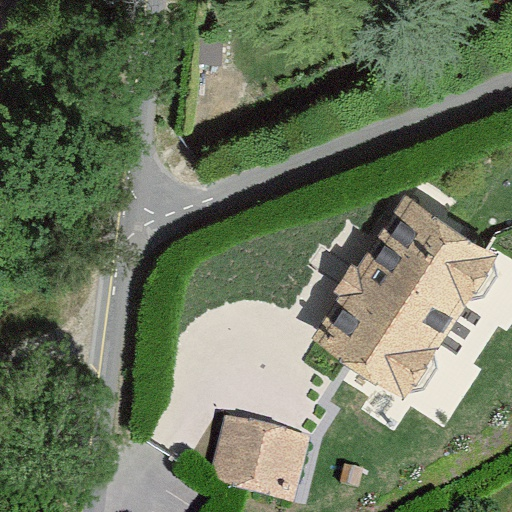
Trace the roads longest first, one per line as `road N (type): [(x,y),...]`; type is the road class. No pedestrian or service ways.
road 1 (residential): [(141,246),(511,103)]
road 2 (unclassified): [(141,246),(108,511)]
road 3 (unclassified): [(170,0),(141,246)]
